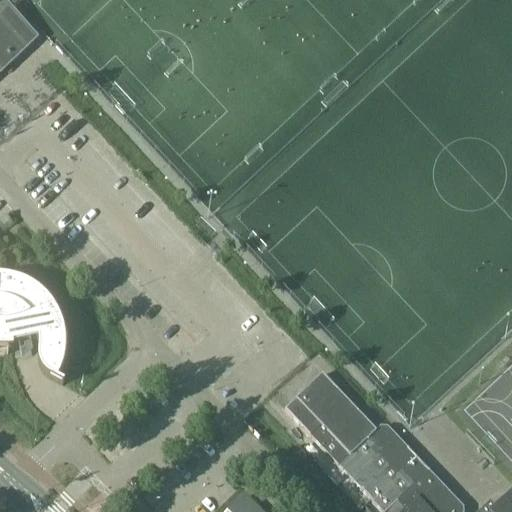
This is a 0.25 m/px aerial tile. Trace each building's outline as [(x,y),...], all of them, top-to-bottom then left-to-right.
[(0,76),(38,42),(7,9),(4,13),(0,8),(0,76)] [(30,348),(31,347),(31,346),(31,345),(31,344),(30,343),(39,341),(39,342),(39,345),(40,349),(39,352),(39,357),(39,360),(39,361),(40,365),(40,366),(41,369),(42,371),(44,373),(45,375),(47,377),(50,379),(64,386),(65,385),(58,381),(59,379),(61,375),(62,370),(64,366),(64,363),(65,359),(66,354),(66,349),(66,347),(66,342),(65,337),(64,333),(64,330),(62,326),(60,321),(58,317),(57,315),(56,313),(54,309),(51,305),(49,303),(46,299),(44,298),(42,296),(38,293),(34,290),(30,288),(24,284),(17,282),(11,280),(6,279),(0,278),(0,350),(2,350),(6,351),(10,350),(14,350),(13,346),(20,345),(20,346),(20,348),(21,348),(21,349),(22,350),(24,350),(25,351),(26,351),(27,350),(28,350),(29,349),(30,348)] [(322,375),(285,410),(380,511),(461,511),(461,506),(388,428),(376,428),(374,429),(322,375)] [(511,511),(511,491),(494,508),(490,504),(481,511),(511,511)] [(259,511),(246,498),(231,511),(259,511)]
